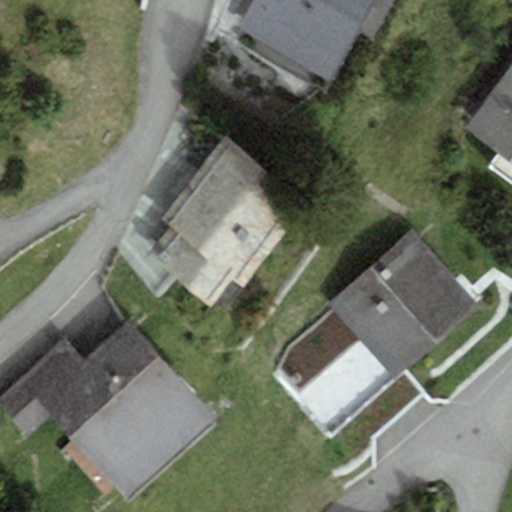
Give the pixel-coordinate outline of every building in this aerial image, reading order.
[(331,81),(375,0),(251,0),(236,29),(331,81)] [(511,66),(466,127),(511,161),(511,66)] [(244,284),(309,204),(226,136),(158,220),(168,228),(147,254),(211,305),(234,277),(244,284)] [(330,432),(477,305),(412,231),(327,304),(331,310),(289,346),(272,371),(330,432)] [(130,500),(221,417),(131,319),(85,361),(66,340),(0,399),(0,406),(28,436),(52,414),(76,441),(64,451),(106,496),(117,486),(130,500)]
